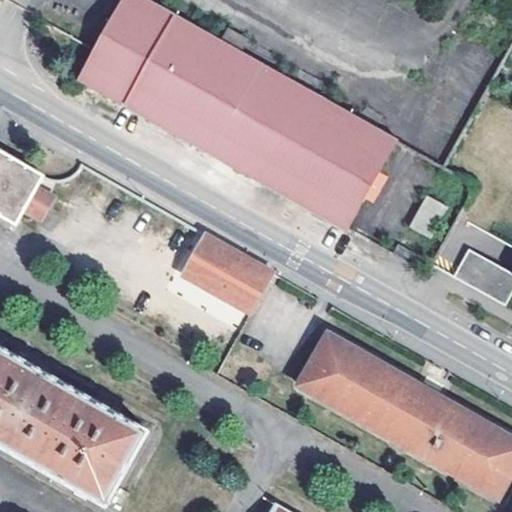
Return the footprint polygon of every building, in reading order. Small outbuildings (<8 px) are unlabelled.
[(126,0),(97,51),(79,82),(348,235),(399,143),(146,0),(126,0)] [(0,209),(20,221),(27,208),(46,219),(58,198),(40,186),(44,178),(0,153),(0,209)] [(410,233),(431,243),(447,214),(427,201),(410,233)] [(186,277),(251,314),(274,275),(210,237),(186,277)] [(393,254),(417,268),(422,257),(399,244),(393,254)] [(511,275),(469,252),(454,280),(506,309),(511,297),(511,275)] [(511,437),(328,335),(298,387),(497,500),(511,473),(511,437)] [(0,452),(106,511),(109,511),(150,438),(0,353),(0,452)]
